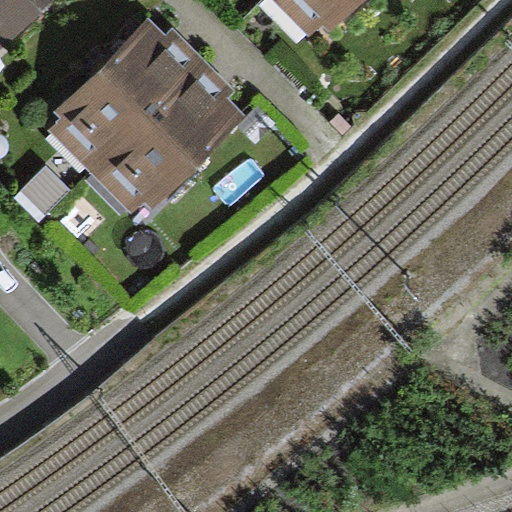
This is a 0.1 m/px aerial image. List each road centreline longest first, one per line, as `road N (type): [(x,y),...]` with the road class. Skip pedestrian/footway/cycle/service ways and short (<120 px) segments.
road 1 (residential): [(177,0),(338,161)]
road 2 (residential): [(0,418),(134,316)]
road 3 (track): [(511,284),(469,329),(467,372),(511,399)]
